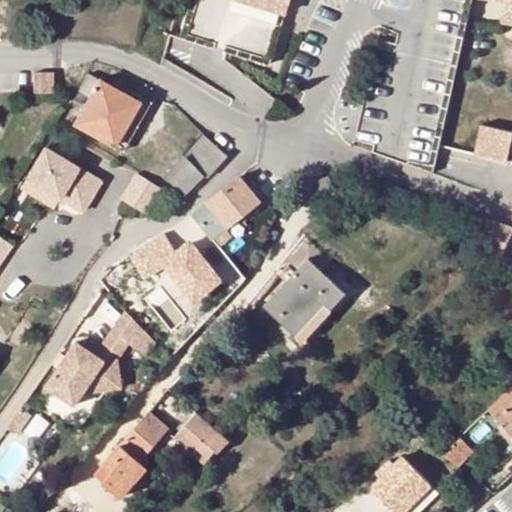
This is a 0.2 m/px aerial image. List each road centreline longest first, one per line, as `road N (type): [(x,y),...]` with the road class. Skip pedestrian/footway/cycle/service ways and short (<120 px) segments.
road 1 (unclassified): [(296,142),(264,139),(124,60),(0,50)]
road 2 (unclassified): [(511,210),(296,142)]
road 3 (residential): [(362,0),(296,142)]
